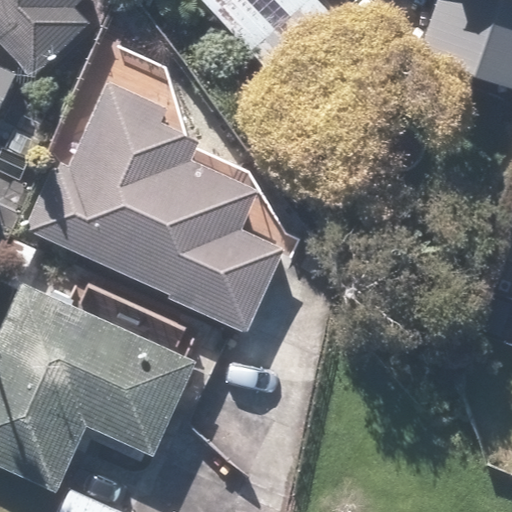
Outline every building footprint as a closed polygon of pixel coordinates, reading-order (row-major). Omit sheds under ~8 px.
[(83,7),(88,0),(0,0),(0,119),(6,122),(30,65),(54,79),(101,22),(83,7)] [(338,0),(223,0),(291,82),(360,25),(338,0)] [(511,0),(444,0),(426,44),(511,79),(511,0)] [(56,170),(31,225),(259,328),(301,237),(257,217),(275,179),(205,148),(219,115),(122,71),(73,178),(56,170)] [(0,162),(0,197),(13,169),(0,162)] [(209,345),(31,268),(0,339),(0,452),(67,482),(94,420),(163,450),(209,345)] [(127,511),(74,488),(63,511),(127,511)]
